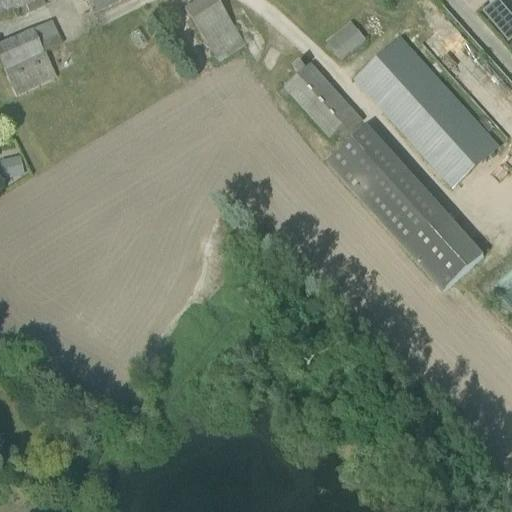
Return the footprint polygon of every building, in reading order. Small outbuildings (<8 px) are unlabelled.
[(0,0),(0,19),(14,14),(17,22),(30,16),(27,8),(46,0),(0,0)] [(128,0),(86,0),(94,16),(128,0)] [(199,0),(183,11),(195,28),(215,59),(242,42),(214,0),(199,0)] [(498,0),(485,13),(511,42),(511,13),(499,0),(498,0)] [(326,44),(339,60),(364,40),(351,24),(326,44)] [(0,46),(0,65),(2,71),(42,52),(32,31),(0,46)] [(354,82),(368,97),(452,190),(498,149),(400,41),(354,82)] [(284,90),(297,104),(329,140),(355,117),(310,66),(284,90)] [(325,166),(443,295),(483,258),(366,130),(325,166)] [(18,158),(1,162),(5,178),(22,175),(18,158)]
